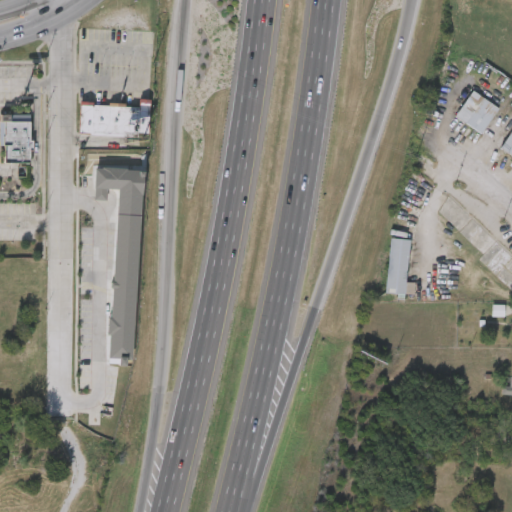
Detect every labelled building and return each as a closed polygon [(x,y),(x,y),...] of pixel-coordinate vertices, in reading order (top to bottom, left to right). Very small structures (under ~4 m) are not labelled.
[(455,117),(482,135),(499,109),(472,91),(455,117)] [(78,102),(75,137),(113,140),(113,134),(147,137),(150,103),(138,102),(137,108),(126,107),(126,103),(113,102),(113,107),(93,106),(92,103),(78,102)] [(0,116),(1,166),(29,166),(29,116),(0,116)] [(511,156),(511,129),(501,150),(511,156)] [(93,170),(91,201),(104,201),(105,191),(115,191),(105,359),(129,360),(140,173),(93,170)] [(386,294),(390,238),(409,240),(405,295),(386,294)] [(492,317),(504,317),(504,307),(492,308),(492,317)] [(502,387),(502,396),(511,395),(511,377),(510,378),(510,387),(502,387)] [(511,444),(511,427),(497,427),(496,444),(511,444)]
